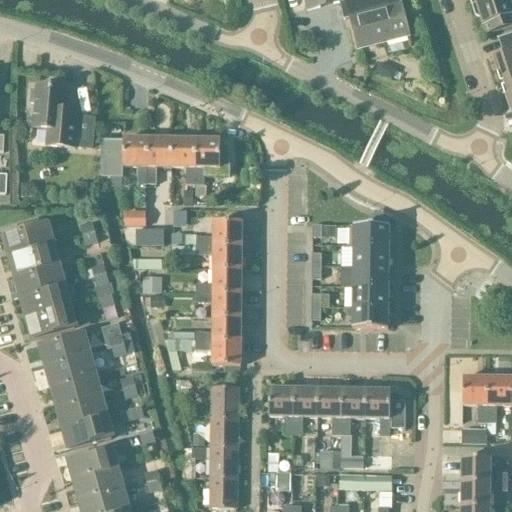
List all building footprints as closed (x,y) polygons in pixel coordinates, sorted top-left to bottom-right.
[(303,0),(307,12),(340,4),(347,2),(346,0),(303,0)] [(355,0),(347,2),(340,4),(344,21),(351,19),(359,51),(408,38),(398,0),(355,0)] [(511,11),(508,0),(494,0),(472,7),(474,11),(478,13),(483,28),(485,27),(487,33),(492,35),(511,28),(511,11)] [(505,84),(511,81),(511,35),(499,40),(502,50),(505,52),(506,55),(493,60),(497,73),(501,72),(505,84)] [(31,91),(30,105),(34,106),(32,130),(48,131),(46,148),(90,152),(92,152),(95,120),(78,118),(78,113),(65,112),(67,91),(36,88),(36,92),(31,91)] [(123,143),(101,143),(101,179),(123,179),(123,169),(138,169),(138,186),(146,186),(147,186),(148,141),(123,141),(123,143)] [(148,141),(147,186),(156,186),(156,169),(171,170),(172,142),(148,141)] [(196,142),(172,142),(171,170),(186,170),(186,187),(195,187),(196,142)] [(196,142),(195,187),(204,187),(204,180),(231,180),(232,146),(220,146),(220,142),(196,142)] [(87,186),(74,186),(74,201),(87,201),(87,186)] [(205,198),(206,187),(204,187),(195,187),(195,198),(205,198)] [(192,193),(184,193),(184,208),(192,208),(192,193)] [(125,212),(125,228),(146,228),(146,213),(125,212)] [(5,237),(11,259),(52,247),(46,226),(39,228),(37,222),(17,227),(19,233),(5,237)] [(196,249),(242,249),(242,225),(214,224),(214,240),(196,240),(196,249)] [(93,226),(80,229),(83,239),(95,235),(93,226)] [(313,227),(312,240),(322,240),(322,227),(313,227)] [(349,228),(349,250),(354,251),(354,249),(389,249),(390,228),(349,228)] [(164,232),(136,232),(136,248),(164,248),(164,232)] [(95,235),(83,239),(85,248),(98,245),(95,235)] [(172,239),(171,248),(187,248),(187,240),(172,239)] [(187,240),(187,248),(196,249),(196,240),(187,240)] [(11,259),(17,280),(57,268),(52,247),(11,259)] [(213,273),(241,273),(242,249),(196,249),(196,257),(213,258),(213,273)] [(354,251),(353,269),(389,270),(389,249),(354,249),(354,251)] [(312,256),(312,269),(321,269),(322,256),(312,256)] [(91,271),(94,280),(106,277),(104,267),(91,271)] [(17,280),(22,300),(63,289),(57,268),(17,280)] [(312,269),(312,282),(321,282),(321,269),(312,269)] [(353,269),(353,290),(389,291),(389,270),(353,269)] [(241,297),(241,273),(213,273),(213,288),(196,287),(196,296),(241,297)] [(94,280),(97,290),(109,286),(106,277),(94,280)] [(161,295),(161,282),(143,282),(143,295),(161,295)] [(28,321),(69,310),(63,289),(22,300),(28,321)] [(353,290),(353,311),(388,311),(389,291),(353,290)] [(213,305),(213,320),(241,321),(241,297),(196,296),(196,305),(213,305)] [(312,297),(311,310),(321,310),(321,297),(312,297)] [(115,308),(112,298),(100,301),(102,311),(115,308)] [(164,298),(150,298),(150,310),(151,310),(157,310),(164,310),(164,298)] [(28,321),(34,343),(75,332),(69,310),(28,321)] [(311,310),(311,323),(320,323),(321,310),(311,310)] [(353,311),(352,332),(388,332),(388,311),(353,311)] [(241,321),(213,320),(213,335),(196,335),(196,342),(241,343),(241,321)] [(82,336),(41,347),(47,369),(88,357),(82,336)] [(122,338),(109,341),(112,351),(124,347),(122,338)] [(171,342),(168,342),(168,353),(195,353),(196,342),(187,342),(174,342),(171,342)] [(241,343),(196,342),(195,353),(213,353),(212,369),(240,369),(241,343)] [(124,347),(112,351),(114,360),(127,357),(124,347)] [(47,369),(53,389),(94,378),(88,357),(47,369)] [(94,378),(53,389),(59,410),(99,399),(94,378)] [(133,379),(121,383),(123,392),(136,389),(133,379)] [(487,426),(488,380),(463,380),(463,408),(478,408),(478,426),(487,426)] [(511,409),(511,381),(488,380),(487,426),(496,426),(496,408),(511,409)] [(196,382),(183,382),(183,393),(196,392),(196,382)] [(123,392),(126,402),(138,398),(136,389),(123,392)] [(211,421),(238,421),(239,391),(212,390),(211,421)] [(293,437),(294,392),(269,391),(269,419),(284,419),(284,437),(293,437)] [(317,420),(318,392),(294,392),(293,437),(302,437),(302,420),(317,420)] [(342,393),(318,392),(317,420),(332,420),(332,438),(341,438),(342,393)] [(365,421),(365,393),(342,393),(341,438),(350,438),(350,421),(365,421)] [(365,393),(365,421),(380,421),(380,439),(390,439),(390,393),(365,393)] [(59,410),(65,431),(105,420),(99,399),(59,410)] [(405,431),(405,404),(391,404),(391,431),(405,431)] [(144,419),(141,410),(129,413),(132,423),(144,419)] [(187,410),(186,420),(204,420),(204,410),(187,410)] [(129,413),(117,416),(120,426),(132,423),(129,413)] [(105,420),(65,431),(71,452),(111,441),(105,420)] [(238,421),(211,421),(211,451),(238,451),(238,421)] [(485,446),(486,432),(463,432),(462,446),(485,446)] [(155,444),(153,434),(140,437),(143,447),(155,444)] [(194,436),(193,449),(205,449),(205,437),(194,436)] [(75,483),(116,472),(110,450),(69,462),(75,483)] [(238,451),(211,451),(210,481),(237,481),(238,451)] [(334,454),(320,454),(320,472),(334,472),(334,454)] [(268,455),(268,475),(278,475),(278,470),(278,455),(268,455)] [(294,458),(293,471),(302,471),(303,458),(294,458)] [(341,470),(353,470),(353,459),(341,458),(341,470)] [(391,471),(391,458),(365,458),(365,471),(391,471)] [(462,460),(462,484),(507,485),(507,476),(490,476),(490,460),(462,460)] [(122,493),(116,472),(75,483),(81,504),(122,493)] [(147,486),(159,482),(156,473),(144,477),(147,486)] [(278,475),(277,493),(290,493),(291,476),(278,475)] [(318,477),(317,489),(330,489),(330,478),(318,477)] [(340,492),(365,492),(365,479),(340,479),(340,492)] [(365,492),(392,493),(392,480),(365,479),(365,492)] [(237,511),(237,481),(210,481),(210,511),(237,511)] [(162,492),(159,482),(147,486),(149,496),(162,492)] [(507,493),(507,485),(462,484),(461,508),(489,508),(490,493),(507,493)] [(127,511),(122,493),(81,504),(83,511),(127,511)]
